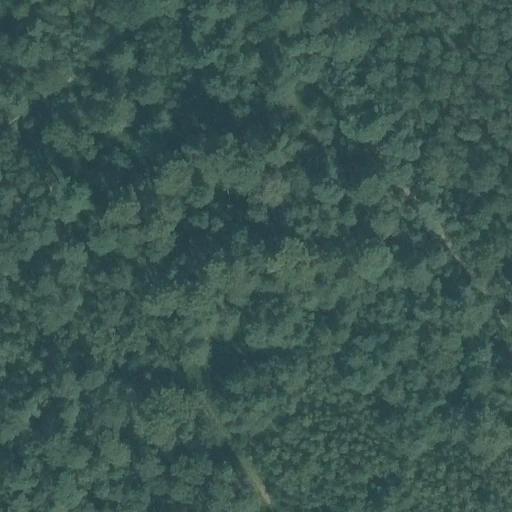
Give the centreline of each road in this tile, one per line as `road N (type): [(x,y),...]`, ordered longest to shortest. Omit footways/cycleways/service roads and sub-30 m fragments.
road 1 (track): [(276,511),(10,126)]
road 2 (track): [(269,0),(511,328)]
